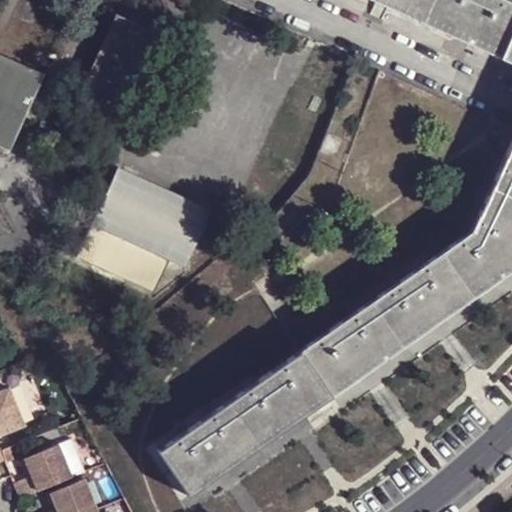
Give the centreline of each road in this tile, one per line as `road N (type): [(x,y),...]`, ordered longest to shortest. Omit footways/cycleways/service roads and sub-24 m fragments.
road 1 (unknown): [(140,511),(105,418),(110,372)]
road 2 (tertiary): [(414,511),(511,431)]
